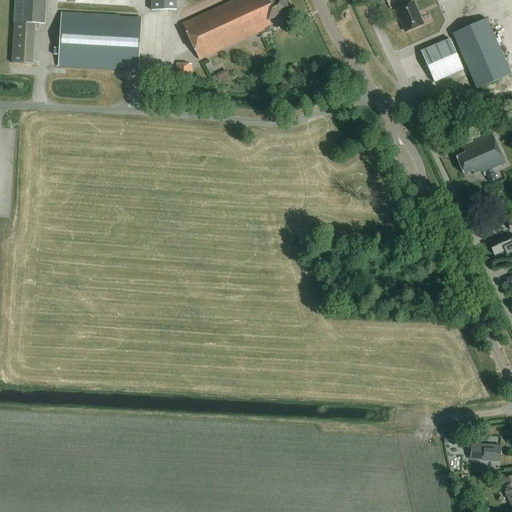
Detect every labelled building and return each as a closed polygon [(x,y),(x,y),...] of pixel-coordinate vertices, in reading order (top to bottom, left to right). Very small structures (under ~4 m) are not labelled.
[(151,0),(152,12),(177,11),(176,0),(151,0)] [(291,17),(283,1),(279,3),(277,0),(234,0),(183,24),(199,60),(265,30),(264,29),(271,25),(269,20),(279,15),(281,21),(291,17)] [(412,2),(394,10),(397,19),(399,18),(405,31),(422,24),(412,2)] [(121,17),(121,16),(61,13),(59,66),(62,67),(62,68),(110,70),(110,69),(139,71),(142,18),(121,17)] [(511,75),(487,19),(452,34),(477,90),(511,75)] [(33,65),(36,24),(14,23),(12,63),(33,65)] [(463,71),(450,39),(421,52),(435,83),(463,71)] [(177,64),(176,81),(191,82),(192,65),(177,64)] [(229,68),(219,73),(223,82),(233,77),(229,68)] [(219,74),(214,77),(218,84),(222,81),(219,74)] [(461,147),(463,153),(455,156),(464,175),(472,171),(473,174),(482,171),(484,176),(486,176),(489,183),(496,180),(492,169),(506,163),(493,133),(461,147)] [(508,234),(490,242),(495,255),(506,250),(508,253),(511,251),(511,238),(511,239),(508,234)] [(499,462),(500,446),(478,445),(477,460),(499,462)] [(511,507),(511,476),(501,481),(504,487),(503,488),(511,507)]
